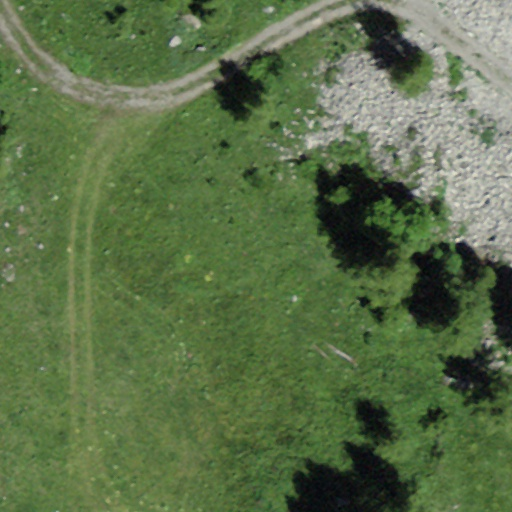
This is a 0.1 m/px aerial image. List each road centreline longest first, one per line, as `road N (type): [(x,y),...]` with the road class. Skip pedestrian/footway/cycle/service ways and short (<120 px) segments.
road 1 (track): [(133,95),(132,111),(100,155),(78,229),(82,511)]
road 2 (track): [(342,0),(207,80),(158,97),(104,93),(56,75),(17,35),(1,0)]
road 3 (track): [(511,82),(420,13),(373,0)]
